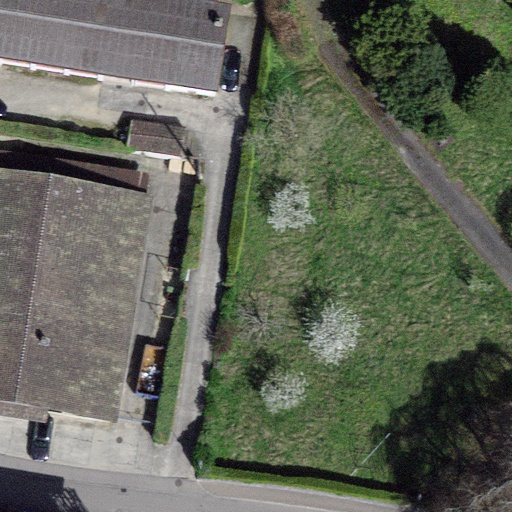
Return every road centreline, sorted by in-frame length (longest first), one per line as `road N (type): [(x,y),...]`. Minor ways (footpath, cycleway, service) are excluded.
road 1 (residential): [(511,288),(316,18),(316,0)]
road 2 (residential): [(0,483),(176,511)]
